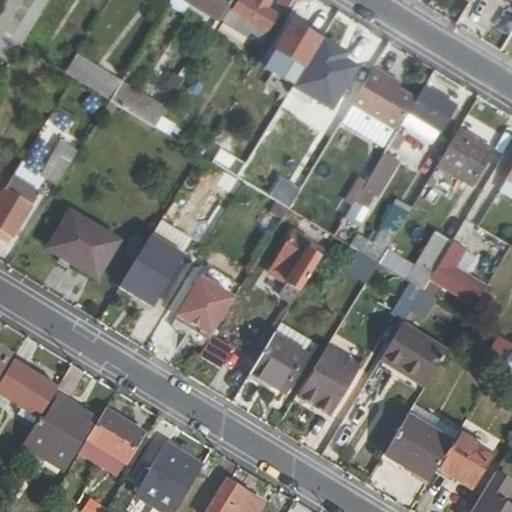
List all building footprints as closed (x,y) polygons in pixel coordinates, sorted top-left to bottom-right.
[(14,0),(0,23),(0,33),(21,47),(48,0),(14,0)] [(192,0),(221,18),(231,0),(192,0)] [(237,0),(225,19),(247,33),(253,22),(266,30),(277,13),(267,7),(271,0),(237,0)] [(282,16),(265,44),(302,66),(315,45),(319,40),(282,16)] [(0,33),(0,59),(9,65),(21,47),(0,33)] [(315,45),(302,66),(313,73),(326,53),(315,45)] [(75,56),(64,73),(71,77),(75,80),(86,62),(75,56)] [(260,58),(242,87),(252,92),(269,64),(260,58)] [(75,80),(109,100),(120,84),(86,62),(75,80)] [(375,68),(352,105),(397,132),(398,130),(416,100),(398,90),(385,81),(389,76),(375,68)] [(385,81),(398,90),(402,84),(389,76),(385,81)] [(267,78),(254,99),(266,107),(280,86),(267,78)] [(120,84),(109,100),(153,127),(159,117),(163,111),(120,84)] [(416,100),(398,130),(430,149),(456,107),(425,87),(416,100)] [(159,117),(153,127),(166,135),(172,126),(159,117)] [(459,130),(438,164),(472,185),(493,152),(459,130)] [(212,139),(204,152),(219,160),(227,147),(212,139)] [(61,142),(41,176),(57,185),(77,152),(61,142)] [(372,171),(344,217),(353,223),(382,177),(372,171)] [(9,178),(0,192),(0,239),(5,243),(35,195),(9,178)] [(46,250),(95,279),(117,244),(68,214),(46,250)] [(287,241),(304,252),(306,248),(311,240),(295,230),(287,241)] [(433,232),(404,279),(408,282),(421,289),(428,279),(447,248),(450,242),(433,232)] [(181,257),(148,236),(116,287),(126,293),(129,289),(140,296),(138,301),(150,308),(181,257)] [(286,240),(268,268),(300,288),(320,257),(306,248),(304,252),(287,241),(286,240)] [(447,248),(428,279),(473,307),(485,289),(452,269),(460,256),(447,248)] [(211,336),(233,300),(200,280),(177,318),(210,338),(211,336)] [(408,282),(389,313),(402,321),(405,317),(421,289),(408,282)] [(129,289),(126,293),(138,301),(140,296),(129,289)] [(421,289),(405,317),(419,326),(436,298),(421,289)] [(400,324),(379,360),(395,369),(396,369),(398,366),(427,384),(446,352),(400,324)] [(271,335),(248,372),(283,394),(306,356),(271,335)] [(210,338),(198,357),(219,369),(231,348),(211,336),(210,338)] [(314,371),(298,396),(316,407),(327,413),(334,402),(354,369),(324,350),(312,369),(314,371)] [(0,351),(0,372),(9,357),(0,351)] [(0,381),(0,392),(24,407),(19,414),(35,424),(38,419),(56,390),(12,362),(0,381)] [(72,365),(57,388),(70,396),(84,373),(72,365)] [(35,424),(21,447),(61,472),(94,421),(57,398),(42,421),(38,419),(35,424)] [(109,415),(92,443),(128,465),(146,437),(109,415)] [(407,416),(383,455),(427,482),(435,469),(450,443),(407,416)] [(450,443),(435,469),(468,489),(488,455),(455,435),(450,443)] [(164,446),(146,476),(181,498),(200,468),(164,446)] [(89,447),(81,460),(88,464),(96,451),(89,447)] [(499,463),(488,482),(498,488),(510,469),(499,463)] [(225,482),(206,511),(254,511),(260,503),(225,482)] [(488,495),(477,511),(511,511),(511,510),(502,504),(488,495)] [(102,511),(106,507),(89,497),(79,511),(102,511)]
